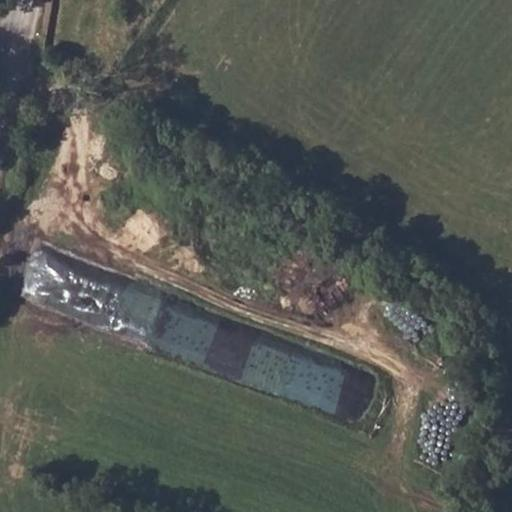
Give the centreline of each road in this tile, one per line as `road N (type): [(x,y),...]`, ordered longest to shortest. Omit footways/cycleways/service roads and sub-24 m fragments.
road 1 (track): [(18,40),(102,110),(410,265),(490,354),(510,425),(482,511)]
road 2 (tertiary): [(0,125),(27,0)]
